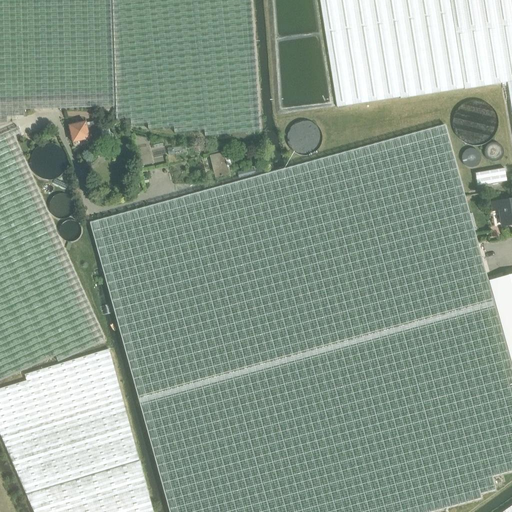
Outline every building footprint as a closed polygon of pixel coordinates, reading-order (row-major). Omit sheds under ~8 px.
[(0,0),(0,123),(6,123),(6,117),(23,116),(23,110),(113,106),(109,0),(0,0)] [(111,0),(115,120),(130,119),(130,125),(147,123),(147,130),(173,127),(174,133),(203,130),(204,136),(259,131),(250,0),(111,0)] [(511,114),(511,0),(319,0),(336,105),(400,96),(400,97),(464,87),(464,88),(507,81),(511,114)] [(495,127),(495,126),(495,123),(494,120),(492,117),(490,114),(487,111),(485,110),(481,109),(478,108),(474,109),(471,109),(468,111),(465,113),(463,116),(461,119),(460,122),(459,126),(459,129),(460,132),(462,135),(464,138),(466,140),(469,142),(472,143),(476,144),(480,144),(483,143),(486,141),(489,140),(491,137),(493,134),(494,130),(495,127)] [(99,123),(86,126),(85,122),(68,126),(70,136),(69,137),(69,140),(71,141),(72,143),(89,139),(88,136),(90,136),(91,138),(101,136),(101,139),(102,138),(99,123)] [(320,140),(320,137),(319,135),(318,132),(316,129),(314,127),(311,126),(306,124),(303,124),(300,125),(297,127),(294,128),(293,130),(291,133),(290,135),(289,139),(289,141),(290,144),(291,148),(293,150),(295,152),(298,154),(300,155),(304,156),(307,155),(311,154),(313,153),(316,151),(318,149),(319,146),(320,143),(320,140)] [(511,470),(511,369),(487,281),(444,125),(89,223),(169,511),(430,511),(481,498),(480,494),(495,489),(492,476),(511,470)] [(58,362),(105,341),(15,139),(22,136),(18,126),(0,134),(0,380),(55,356),(58,362)] [(503,155),(503,154),(503,152),(502,151),(501,148),(498,146),(495,145),(493,145),(491,146),(488,147),(487,149),(486,151),(485,154),(485,157),(487,160),(490,162),(492,163),(494,163),(497,163),(500,161),(502,160),(502,158),(503,155)] [(66,164),(65,160),(64,157),(62,153),(60,151),(57,149),(54,147),(48,146),(46,146),(41,147),(38,149),(35,151),(33,153),(31,156),(30,160),(30,163),(30,167),(31,170),(32,174),(35,176),(38,179),(40,181),(43,181),(47,182),(50,182),(55,181),(57,179),(61,177),(63,174),(65,171),(65,168),(66,164)] [(185,147),(167,149),(168,155),(185,153),(185,147)] [(480,161),(479,157),(477,154),(474,152),(471,151),(468,152),(465,154),(463,157),(462,160),(462,164),(463,165),(465,167),(467,169),(471,170),(474,169),(477,167),(479,164),(480,161)] [(227,167),(231,166),(229,158),(224,159),(223,153),(209,156),(215,178),(229,175),(227,167)] [(238,179),(254,175),(252,168),(237,172),(238,179)] [(504,168),(474,174),(477,187),(506,181),(504,168)] [(511,198),(491,202),(492,211),(500,209),(502,224),(501,224),(501,225),(511,223),(511,198)] [(511,274),(487,281),(511,369),(511,274)] [(150,511),(107,351),(25,374),(26,380),(0,388),(0,433),(34,511),(150,511)]
